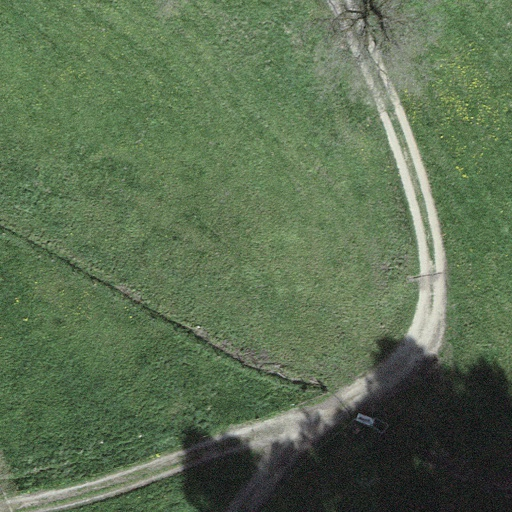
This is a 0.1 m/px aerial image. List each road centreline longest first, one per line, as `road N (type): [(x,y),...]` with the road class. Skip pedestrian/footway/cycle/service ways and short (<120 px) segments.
road 1 (track): [(339,0),(395,111),(436,269),(432,324),(412,365),(342,408),(0,506)]
road 2 (track): [(412,365),(258,511)]
